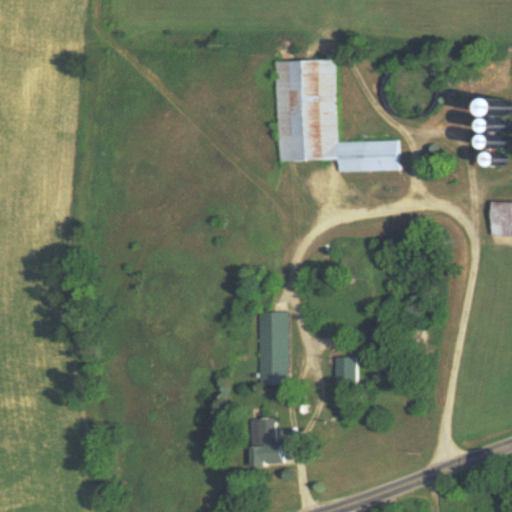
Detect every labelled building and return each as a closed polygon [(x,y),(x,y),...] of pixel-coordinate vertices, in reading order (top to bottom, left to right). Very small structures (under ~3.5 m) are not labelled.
[(278,61),(280,161),(340,160),(341,172),(401,171),(400,141),(340,142),(339,60),(278,61)] [(479,166),(507,166),(508,97),(494,97),(493,133),(479,133),(479,166)] [(494,237),(511,236),(511,202),(494,202),(494,237)] [(289,384),(289,311),(260,312),(261,384),(289,384)] [(358,385),(358,357),(337,357),(337,385),(358,385)] [(255,466),(282,465),(280,418),(261,419),(262,430),(253,431),(255,466)]
